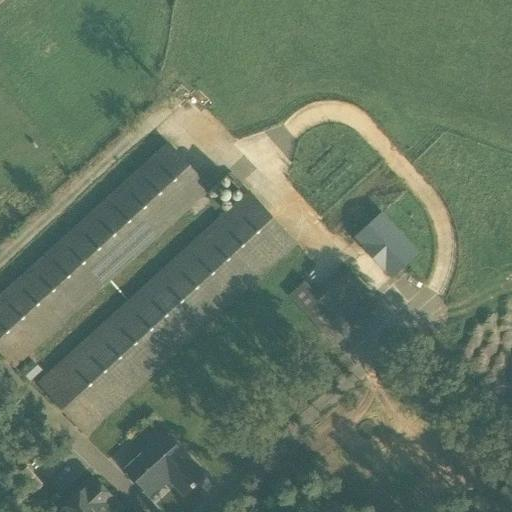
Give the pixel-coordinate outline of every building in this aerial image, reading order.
[(0,294),(0,354),(13,369),(210,190),(167,142),(0,294)] [(248,191),(35,383),(85,437),(296,246),(248,191)] [(287,297),(334,347),(381,305),(344,267),(315,293),(304,281),(287,297)] [(164,433),(123,471),(149,498),(168,481),(182,497),(204,477),(164,433)] [(113,498),(97,480),(60,511),(114,511),(107,503),(113,498)]
